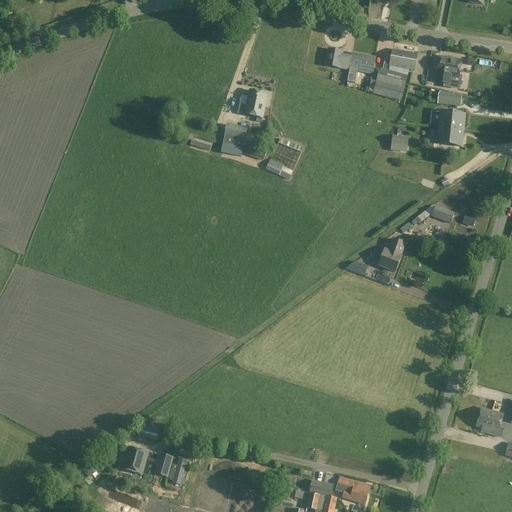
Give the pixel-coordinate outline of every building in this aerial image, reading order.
[(309,24),(308,32),(318,33),(319,25),(309,24)] [(328,49),(325,66),(373,75),(376,58),(352,54),(351,59),(349,58),(349,57),(341,56),(342,52),(328,49)] [(414,71),(417,55),(391,50),(388,67),(414,71)] [(462,61),(441,58),(438,75),(460,79),(462,61)] [(466,65),(475,66),(481,67),(482,60),(476,60),(476,59),(467,58),(466,65)] [(407,77),(378,69),(375,81),(404,89),(407,77)] [(371,93),(400,101),(404,89),(375,81),(371,93)] [(245,117),(259,119),(258,123),(263,124),(264,120),(269,96),(250,92),(245,117)] [(447,106),(462,108),(463,97),(448,95),(447,106)] [(494,119),(507,122),(509,113),(496,110),(494,119)] [(441,113),(439,129),(463,131),(465,115),(441,113)] [(267,152),(250,146),(250,143),(245,142),(247,131),(226,126),(224,136),(222,145),(242,149),(242,146),(247,147),(245,156),(263,162),(264,157),(265,157),(267,152)] [(439,129),(437,144),(461,147),(463,131),(439,129)] [(296,151),(299,141),(276,134),(275,138),(283,140),(281,147),(296,151)] [(407,147),(408,139),(392,137),(390,145),(407,147)] [(283,167),(270,160),(266,170),(279,176),(283,167)] [(454,214),(435,207),(432,206),(426,211),(429,216),(432,217),(432,218),(451,225),(454,214)] [(386,250),(383,258),(376,255),(373,263),(380,265),(379,268),(395,274),(402,257),(401,256),(405,245),(392,240),(390,246),(388,245),(386,250)] [(368,267),(358,263),(354,273),(364,277),(368,267)] [(462,278),(458,289),(466,292),(470,281),(462,278)] [(482,428),(481,431),(480,433),(501,439),(504,430),(500,429),(504,416),(482,409),(477,427),(482,428)] [(137,436),(157,441),(160,430),(152,428),(151,429),(140,426),(137,436)] [(141,476),(148,454),(129,449),(122,470),(141,476)] [(168,479),(174,458),(161,455),(155,475),(168,479)] [(181,487),(187,462),(179,460),(177,467),(172,465),(169,481),(173,482),(172,484),(181,487)] [(337,489),(345,492),(342,499),(365,506),(370,489),(363,487),(364,486),(340,478),(337,489)] [(309,494),(331,497),(333,485),(312,481),(309,494)] [(293,485),(291,493),(302,496),(304,488),(293,485)] [(333,511),(336,498),(331,497),(309,494),(306,510),(316,511),(333,511)]
